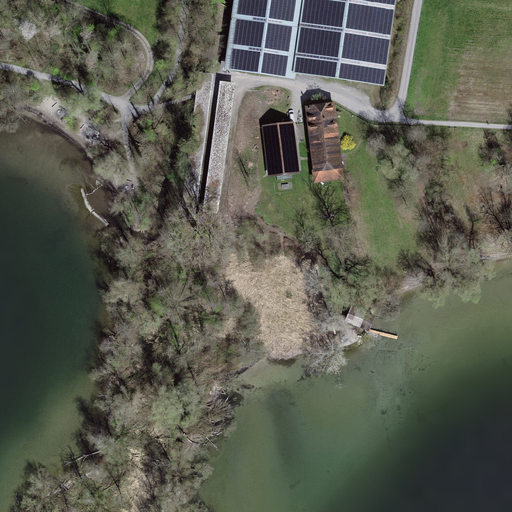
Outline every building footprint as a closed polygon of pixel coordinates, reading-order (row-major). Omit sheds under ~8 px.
[(394,0),(237,0),(229,61),(222,60),(222,67),(228,68),(227,69),(293,78),(294,72),(382,84),(394,0)] [(193,216),(212,75),(202,73),(182,214),(193,216)] [(203,206),(217,208),(236,85),(222,83),(203,206)] [(333,105),(307,108),(316,171),(342,168),(333,105)] [(295,172),(290,126),(268,128),(267,130),(263,131),(265,150),(270,150),(273,175),(295,172)] [(352,308),(347,320),(368,330),(374,318),(352,308)]
